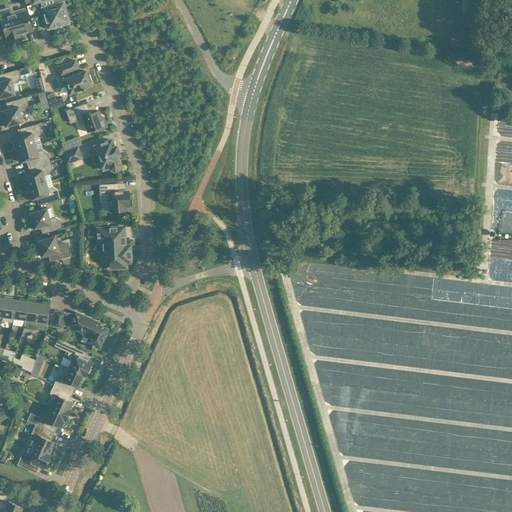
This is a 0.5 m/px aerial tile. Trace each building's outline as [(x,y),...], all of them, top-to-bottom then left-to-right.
[(54,0),(56,4),(42,8),(45,18),(43,18),(45,27),(47,26),(48,29),(54,27),(55,29),(64,27),(63,25),(69,23),(66,12),(65,13),(64,8),(65,8),(63,2),(62,0),(54,0)] [(23,12),(22,9),(12,12),(12,15),(1,18),(6,37),(7,37),(8,40),(17,37),(17,34),(32,30),(27,11),(23,12)] [(79,73),(77,69),(79,69),(75,60),(57,67),(61,76),(65,75),(66,78),(64,79),(70,94),(77,91),(77,92),(85,90),(84,88),(91,86),(90,82),(92,81),(89,74),(87,74),(86,71),(79,73)] [(30,73),(28,66),(20,69),(18,69),(0,74),(0,81),(0,98),(15,94),(13,84),(18,82),(21,77),(20,75),(30,73)] [(45,91),(43,84),(41,77),(35,79),(37,86),(39,92),(45,91)] [(54,93),(47,95),(49,103),(56,100),(54,93)] [(5,127),(23,122),(20,112),(25,110),(28,105),(26,97),(6,102),(8,109),(1,111),(2,116),(0,116),(2,125),(5,124),(5,127)] [(87,113),(84,104),(67,110),(71,122),(77,120),(78,122),(80,124),(83,124),(85,123),(88,132),(95,129),(96,131),(107,127),(103,117),(101,117),(98,110),(91,113),(91,111),(87,113)] [(16,150),(36,145),(34,138),(39,137),(42,131),(40,123),(19,129),(21,135),(15,137),(16,141),(13,142),(16,150)] [(75,138),(61,143),(64,151),(78,146),(82,145),(79,137),(75,138)] [(114,147),(111,140),(95,146),(104,169),(110,167),(111,169),(115,171),(119,170),(121,165),(117,156),(119,155),(116,147),(114,147)] [(37,151),(36,145),(16,150),(18,159),(20,158),(21,162),(28,160),(30,166),(50,161),(48,153),(43,150),(37,151)] [(67,163),(82,158),(78,146),(64,151),(63,152),(67,163)] [(26,188),(46,182),(44,175),(49,174),(52,169),(50,161),(30,166),(32,173),(25,175),(26,178),(24,179),(26,188)] [(48,189),(46,182),(26,188),(28,196),(31,196),(32,199),(39,197),(40,204),(50,201),(61,198),(58,190),(53,187),(48,189)] [(115,192),(115,184),(100,185),(101,199),(107,199),(108,201),(111,201),(111,211),(128,210),(127,206),(129,206),(129,200),(130,199),(130,195),(129,194),(129,191),(115,192)] [(50,218),(47,208),(29,213),(30,215),(28,216),(30,225),(32,224),(34,229),(40,227),(42,234),(52,231),(63,228),(60,220),(55,217),(50,218)] [(80,214),(74,216),(76,224),(82,223),(80,214)] [(124,227),(98,229),(98,242),(103,241),(104,254),(105,263),(110,263),(110,268),(126,267),(126,262),(131,262),(130,260),(131,259),(131,256),(130,255),(130,251),(130,244),(125,244),(124,227)] [(38,243),(35,244),(38,253),(40,252),(41,257),(48,255),(50,261),(70,256),(68,248),(67,243),(63,245),(58,246),(55,236),(47,238),(37,241),(38,243)] [(5,296),(2,316),(13,318),(16,301),(16,299),(13,299),(13,297),(5,296)] [(16,301),(13,318),(25,319),(28,299),(20,298),(19,299),(16,299),(16,301)] [(25,319),(24,325),(35,327),(39,304),(39,302),(35,302),(36,300),(28,299),(25,319)] [(39,304),(35,327),(47,329),(49,312),(51,302),(42,301),(42,303),(39,302),(39,304)] [(62,327),(63,322),(64,312),(55,311),(53,326),(62,327)] [(103,341),(104,341),(105,340),(105,339),(106,338),(106,337),(106,336),(106,335),(105,334),(108,329),(94,323),(95,321),(75,312),(69,324),(83,331),(83,333),(83,335),(91,338),(88,343),(92,345),(92,346),(94,347),(95,346),(99,348),(102,341),(103,341)] [(58,338),(55,346),(69,352),(69,353),(68,354),(68,355),(69,356),(69,357),(69,358),(70,359),(71,360),(72,361),(69,367),(86,375),(87,373),(89,373),(91,369),(90,367),(91,365),(92,362),(90,361),(87,360),(90,353),(81,349),(72,345),(58,338)] [(40,348),(38,354),(44,356),(46,350),(40,348)] [(4,349),(2,354),(9,356),(8,361),(12,362),(14,357),(16,351),(4,349)] [(36,360),(34,364),(41,367),(45,357),(38,354),(36,360)] [(14,357),(12,362),(22,366),(26,356),(22,355),(20,359),(18,359),(14,357)] [(22,368),(26,370),(28,365),(33,367),(34,364),(36,360),(26,356),(22,366),(22,368)] [(33,367),(32,371),(38,374),(41,367),(34,364),(33,367)] [(14,366),(11,371),(19,375),(21,370),(14,366)] [(58,377),(54,385),(72,393),(75,385),(76,386),(79,387),(80,385),(82,380),(84,379),(86,375),(86,376),(86,375),(69,367),(66,374),(65,374),(64,374),(63,374),(62,374),(61,374),(60,374),(59,375),(59,376),(58,376),(58,377)] [(50,394),(50,395),(50,396),(51,397),(51,398),(52,399),(52,400),(53,400),(54,401),(51,407),(66,414),(68,415),(69,413),(70,410),(72,406),(71,404),(72,402),(68,400),(72,393),(54,385),(51,392),(50,393),(50,394)] [(29,415),(27,418),(27,421),(36,425),(53,433),(57,426),(60,427),(62,425),(63,424),(65,420),(66,420),(67,417),(65,416),(66,414),(51,407),(48,414),(47,414),(46,414),(45,413),(44,414),(43,414),(42,414),(41,415),(40,416),(39,417),(30,413),(29,415)] [(32,432),(27,445),(33,447),(50,455),(49,455),(51,450),(51,449),(53,444),(54,442),(51,441),(50,440),(53,433),(36,425),(32,432)] [(21,457),(18,464),(35,472),(39,466),(42,467),(44,468),(45,466),(46,463),(48,463),(50,459),(49,457),(50,455),(33,447),(30,454),(29,454),(28,454),(27,454),(26,454),(25,454),(24,455),(23,455),(22,456),(21,457)] [(0,511),(1,511),(20,511),(23,507),(14,503),(10,501),(10,500),(6,498),(6,499),(4,499),(0,496),(0,511)]
